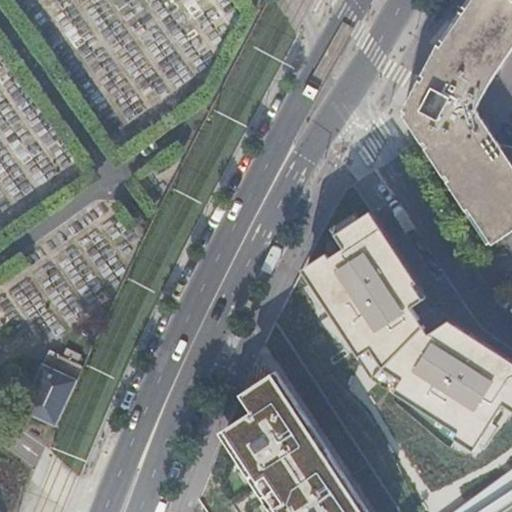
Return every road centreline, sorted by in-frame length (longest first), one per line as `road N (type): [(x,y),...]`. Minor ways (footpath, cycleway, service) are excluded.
road 1 (primary): [(357,0),(221,247),(104,511)]
road 2 (primary): [(140,511),(254,248),(344,99)]
road 3 (residential): [(511,331),(494,319),(344,99)]
